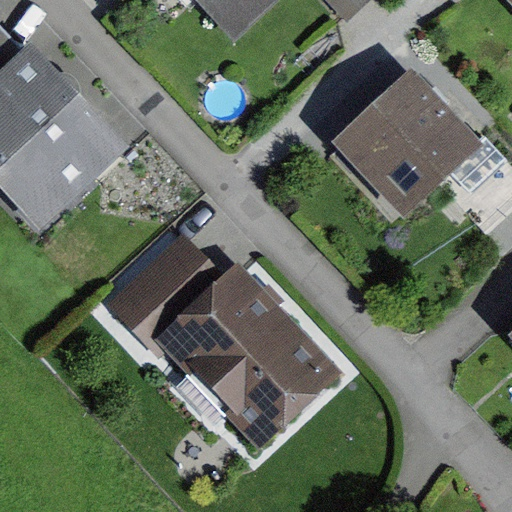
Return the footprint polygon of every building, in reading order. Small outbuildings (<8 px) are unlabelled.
[(170,0),(227,52),(275,0),(170,0)] [(370,0),(297,0),(338,37),(372,1),(370,0)] [(511,0),(489,0),(511,21),(511,0)] [(0,63),(9,54),(0,45),(0,63)] [(118,164),(16,60),(0,75),(0,221),(29,251),(118,164)] [(394,79),(324,154),(398,222),(467,147),(394,79)] [(511,167),(496,149),(456,181),(491,223),(511,205),(511,167)] [(198,272),(175,245),(95,312),(118,340),(198,272)] [(326,370),(231,271),(150,348),(245,447),(326,370)]
